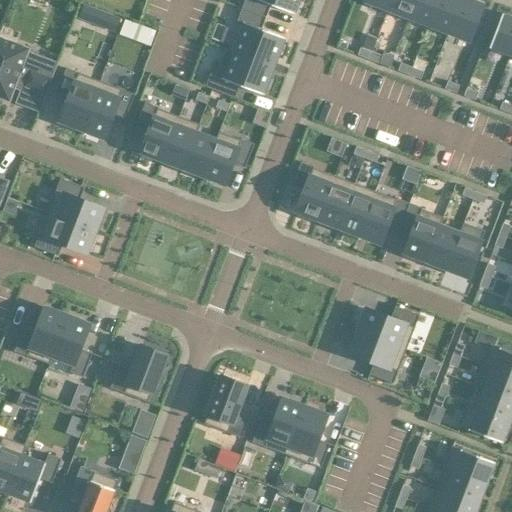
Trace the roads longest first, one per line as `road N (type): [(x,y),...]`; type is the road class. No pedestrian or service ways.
road 1 (residential): [(0,136),(247,230)]
road 2 (residential): [(333,0),(247,230)]
road 3 (residential): [(4,255),(208,331)]
road 4 (residential): [(208,331),(141,511)]
